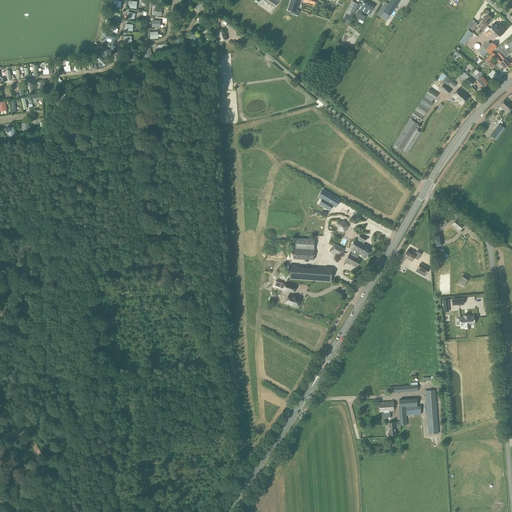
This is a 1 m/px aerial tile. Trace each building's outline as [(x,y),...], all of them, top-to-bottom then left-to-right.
[(295,15),(299,0),(291,0),(288,10),(292,11),(291,13),(295,15)] [(361,0),(359,5),(357,7),(370,14),(371,11),(374,6),(366,1),(367,0),(361,0)] [(386,3),(379,13),(387,19),(399,1),(398,0),(391,0),(388,4),(386,3)] [(352,17),(358,5),(352,2),(347,14),(347,15),(352,17)] [(162,19),(162,11),(153,10),(153,18),(156,18),(156,22),(152,22),(151,29),(160,29),(160,19),(162,19),(161,23),(166,23),(166,19),(162,19)] [(364,22),(366,17),(358,12),(355,17),(364,22)] [(214,28),(219,27),(219,21),(222,21),(221,15),(212,16),(214,28)] [(483,21),(478,26),(482,30),(480,33),(482,35),(488,29),(485,26),(487,25),(486,24),(487,24),(492,19),(488,15),(484,18),(482,20),(482,21),(483,21)] [(468,29),(469,28),(475,22),(472,19),(466,27),(468,29)] [(472,31),(478,25),(475,22),(469,28),(472,31)] [(498,26),(495,23),(490,27),(493,30),(500,37),(507,29),(500,23),(498,26)] [(218,41),(228,39),(225,29),(216,32),(218,41)] [(468,30),(461,39),(465,43),(472,34),(468,30)] [(504,42),(497,49),(505,58),(511,52),(511,36),(511,37),(505,43),(504,42)] [(496,47),(492,42),(490,44),(488,43),(483,48),(487,52),(489,54),(496,47)] [(483,48),(479,52),(483,56),(487,52),(483,48)] [(510,64),(505,58),(500,52),(498,54),(503,60),(501,61),(498,57),(496,59),(499,63),(504,69),(510,64)] [(493,53),(485,61),(488,63),(490,60),(495,55),(493,53)] [(485,61),(484,62),(487,65),(491,69),(495,65),(491,61),(490,60),(488,63),(485,61)] [(464,82),(468,77),(463,72),(458,77),(464,82)] [(451,86),(453,87),(455,85),(440,73),(436,78),(449,88),(451,86)] [(482,88),(488,83),(482,77),(477,81),(482,88)] [(469,78),(466,81),(471,86),(474,82),(469,78)] [(462,105),(469,98),(459,89),(452,96),(462,105)] [(507,113),(511,108),(511,105),(506,99),(499,106),(507,113)] [(24,134),(30,133),(28,124),(22,126),(24,134)] [(496,140),(504,128),(499,124),(490,136),(496,140)] [(322,198),(319,204),(330,210),(333,204),(336,206),(340,199),(324,191),(320,197),(322,198)] [(445,226),(451,219),(444,213),(440,210),(432,220),(438,225),(440,223),(445,226)] [(459,231),(463,225),(456,219),(451,225),(459,231)] [(344,220),(337,223),(337,231),(345,232),(349,226),(344,220)] [(449,236),(453,231),(448,227),(444,233),(449,236)] [(440,233),(433,234),(435,247),(442,246),(440,233)] [(355,238),(350,248),(353,250),(351,254),(357,258),(359,254),(366,258),(372,248),(363,243),(364,242),(367,238),(360,234),(358,239),(358,240),(355,238)] [(314,260),(315,250),(315,239),(295,238),(294,259),(314,260)] [(339,256),(344,249),(336,243),(331,251),(339,256)] [(467,247),(462,247),(463,258),(473,258),(473,247),(467,247)] [(418,260),(421,255),(416,252),(415,254),(407,250),(403,257),(411,261),(413,258),(418,260)] [(356,267),(360,260),(357,258),(351,254),(350,254),(346,261),(356,267)] [(426,275),(429,269),(420,264),(416,269),(426,275)] [(289,268),(288,280),(330,283),(331,271),(332,268),(324,267),(324,270),(297,268),(297,265),(290,265),(289,268)] [(463,290),(469,280),(463,275),(456,285),(463,290)] [(295,287),(285,284),(284,290),(293,293),(295,287)] [(300,298),(289,295),(286,304),(297,308),(300,298)] [(464,317),(459,317),(460,325),(464,325),(464,326),(470,326),(470,325),(474,324),(473,316),(469,317),(469,316),(464,316),(464,317)] [(438,433),(435,390),(425,390),(426,403),(424,403),(425,411),(427,411),(428,434),(438,433)] [(417,407),(416,399),(400,401),(400,406),(401,424),(407,424),(406,415),(420,414),(420,407),(417,407)] [(389,411),(393,411),(393,402),(379,403),(379,412),(384,412),(384,413),(383,413),(382,414),(383,417),(383,418),(390,418),(389,411)]
